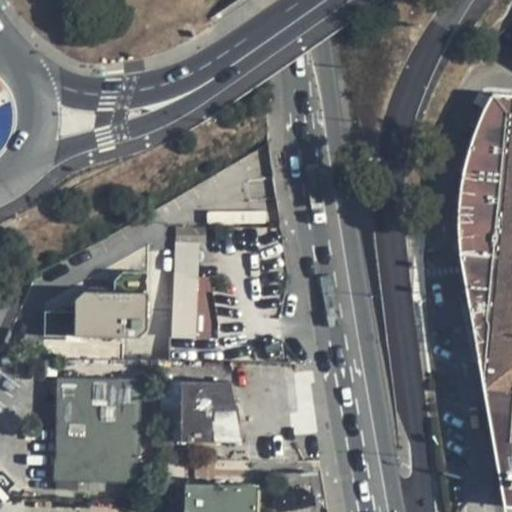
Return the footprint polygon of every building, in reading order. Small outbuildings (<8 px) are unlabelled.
[(488,404),(506,510),(506,511),(511,511),(511,99),(497,98),(472,138),(463,161),(456,216),(470,307),(488,404)] [(206,226),(176,226),(175,243),(206,243),(206,226)] [(45,311),(44,336),(147,338),(149,272),(124,272),(115,280),(115,293),(85,292),(75,300),(75,311),(45,311)] [(198,275),(195,337),(218,337),(219,320),(211,276),(198,275)] [(58,381),(55,483),(136,485),(137,382),(58,381)] [(186,381),(183,443),(244,443),(237,411),(232,384),(186,381)] [(185,511),(259,511),(259,509),(259,489),(186,485),(185,511)]
